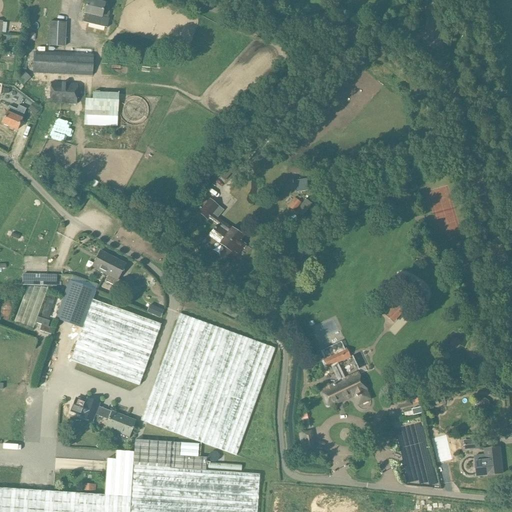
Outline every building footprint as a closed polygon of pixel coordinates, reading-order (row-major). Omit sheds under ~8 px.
[(105,4),(89,0),(87,0),(84,14),(85,15),(83,23),(107,29),(109,20),(101,18),(105,4)] [(67,23),(49,22),(48,30),(66,31),(67,23)] [(93,54),(34,52),(33,75),(92,77),(93,54)] [(17,79),(23,85),(30,79),(24,72),(17,79)] [(77,85),(57,85),(57,105),(77,105),(77,85)] [(187,85),(164,104),(169,111),(192,91),(187,85)] [(85,125),(119,126),(120,94),(94,93),(94,99),(86,99),(85,125)] [(26,109),(19,106),(17,110),(9,106),(2,123),(17,130),(26,109)] [(219,178),(225,182),(235,170),(229,165),(219,178)] [(306,179),(297,180),(299,192),(308,191),(306,179)] [(363,185),(348,185),(349,207),(364,207),(363,185)] [(304,218),(314,204),(306,198),(302,203),(295,198),(288,206),(304,218)] [(219,207),(210,200),(199,213),(208,221),(212,215),(219,207)] [(218,226),(209,236),(224,247),(226,249),(220,258),(230,264),(245,245),(240,242),(244,237),(231,228),(228,233),(218,226)] [(100,252),(92,268),(108,277),(106,282),(119,289),(122,282),(118,280),(126,265),(100,252)] [(303,276),(297,268),(284,277),(290,285),(303,276)] [(22,274),(22,286),(47,286),(56,287),(56,275),(47,275),(22,274)] [(96,291),(69,281),(55,319),(83,329),(72,358),(139,382),(160,325),(93,300),(96,291)] [(55,297),(49,295),(42,317),(48,319),(55,297)] [(408,307),(399,299),(385,314),(394,323),(408,307)] [(150,305),(147,312),(161,318),(164,311),(150,305)] [(275,349),(180,314),(140,421),(236,456),(275,349)] [(358,373),(345,379),(337,363),(350,357),(346,349),(323,360),(327,368),(331,366),(339,382),(322,390),(328,405),(342,398),(343,400),(352,395),(357,406),(370,399),(358,373)] [(101,403),(87,397),(79,417),(93,423),(96,414),(108,419),(105,428),(119,433),(118,435),(118,437),(119,439),(121,441),(123,441),(125,441),(127,441),(128,439),(129,438),(135,422),(110,413),(99,408),(101,403)] [(422,406),(404,411),(406,416),(423,412),(422,406)] [(302,448),(312,447),(312,433),(301,434),(302,448)] [(446,435),(432,439),(438,462),(452,459),(446,435)] [(480,449),(479,439),(465,441),(466,450),(480,449)] [(135,440),(134,452),(117,451),(116,460),(108,460),(105,496),(0,488),(0,511),(254,511),(258,475),(204,471),(205,458),(178,456),(179,443),(135,440)] [(484,456),(475,457),(477,477),(486,476),(503,474),(501,448),(483,450),(484,456)] [(215,451),(214,451),(213,451),(212,452),(211,452),(210,453),(209,454),(209,455),(209,456),(209,457),(209,458),(209,459),(210,460),(211,461),(212,462),(213,462),(214,462),(215,462),(216,462),(217,461),(218,460),(219,459),(219,458),(220,457),(220,456),(219,455),(219,454),(218,453),(217,452),(216,452),(215,451)]
